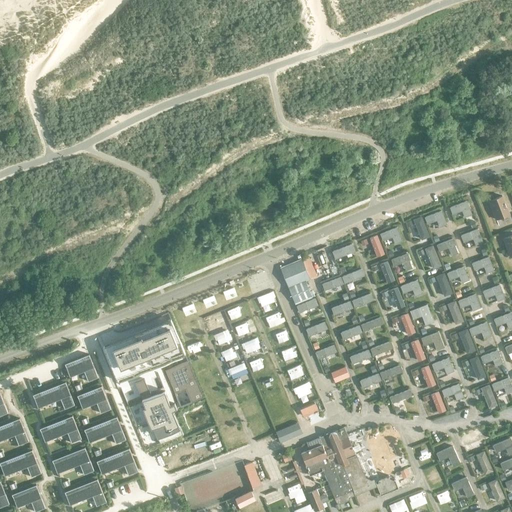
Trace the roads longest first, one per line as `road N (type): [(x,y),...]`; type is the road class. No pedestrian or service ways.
road 1 (unclassified): [(0,359),(403,199),(511,165)]
road 2 (unknown): [(397,423),(422,483),(380,501),(385,511)]
